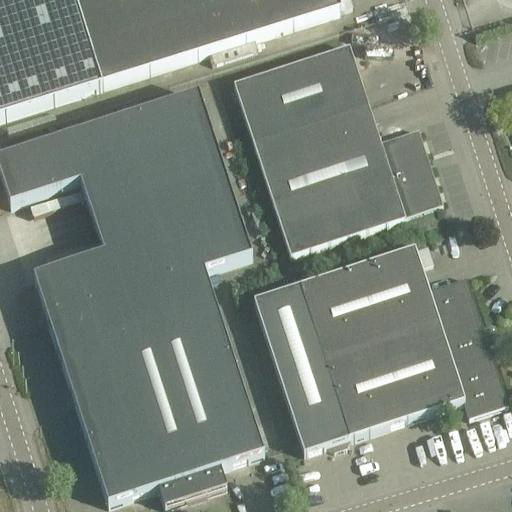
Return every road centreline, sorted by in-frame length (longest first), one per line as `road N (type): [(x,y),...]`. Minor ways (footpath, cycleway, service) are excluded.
road 1 (unclassified): [(511,248),(431,0)]
road 2 (unclassified): [(371,511),(511,469)]
road 3 (residential): [(38,511),(0,391)]
